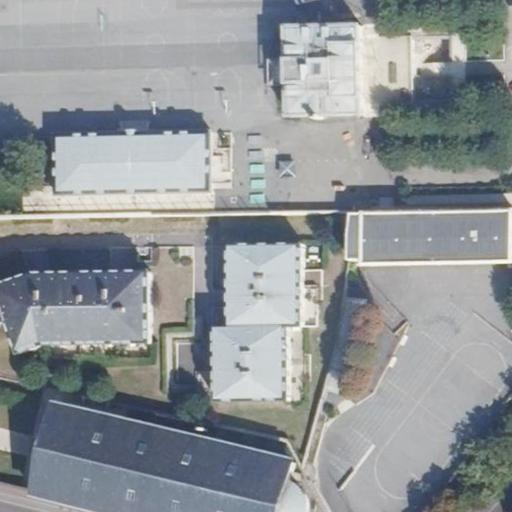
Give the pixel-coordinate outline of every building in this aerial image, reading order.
[(364,27),(292,29),(294,118),(367,116),(366,105),(364,36),(364,27)] [(454,33),(413,35),(416,103),(457,102),(454,33)] [(220,134),(62,135),(62,195),(220,195),(220,134)] [(358,220),(357,231),(357,264),(370,263),(371,269),(511,266),(511,207),(356,211),(356,216),(359,216),(358,220)] [(307,248),(250,248),(251,330),(236,330),(236,405),(294,405),(293,330),(308,330),(307,248)] [(0,326),(13,321),(26,352),(47,344),(154,343),(152,272),(34,274),(0,285),(0,326)] [(340,493),(350,511),(444,430),(451,438),(449,440),(468,460),(511,404),(511,342),(478,318),(340,493)] [(57,407),(37,495),(109,511),(311,511),(312,510),(311,502),(307,495),(301,489),(295,487),(293,487),(297,465),(57,407)] [(451,438),(444,430),(350,511),(366,511),(449,440),(451,438)] [(427,511),(468,460),(449,440),(366,511),(427,511)]
